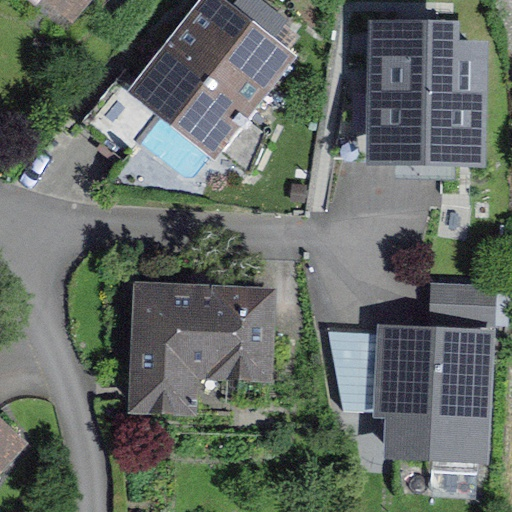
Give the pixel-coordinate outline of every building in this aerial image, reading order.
[(30,0),(69,31),(94,0),(30,0)] [(245,123),(294,59),(214,0),(199,0),(135,86),(120,75),(86,121),(131,155),(155,123),(213,166),(219,158),(250,181),(267,139),(245,123)] [(481,175),(481,50),(453,50),(453,32),(362,32),(362,175),(481,175)] [(440,284),(438,327),(498,328),(499,285),(440,284)] [(271,293),(128,290),(124,421),(192,422),(193,387),(268,389),(271,293)] [(482,472),(489,337),(377,330),(372,423),(384,423),(382,466),(482,472)] [(0,473),(24,447),(0,425),(0,473)]
